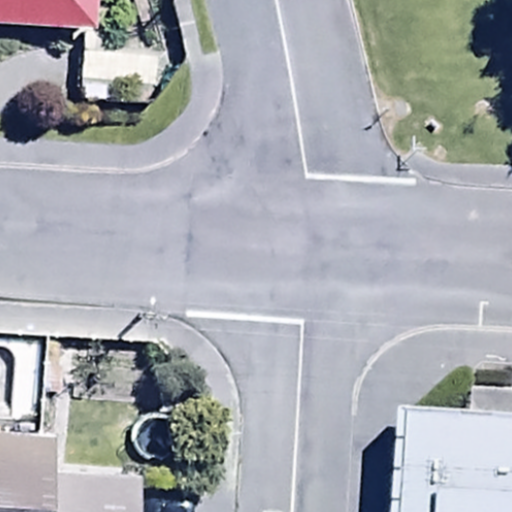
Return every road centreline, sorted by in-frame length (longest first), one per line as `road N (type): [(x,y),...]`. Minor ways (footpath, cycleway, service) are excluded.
road 1 (residential): [(320,257),(0,237)]
road 2 (residential): [(320,257),(263,0)]
road 3 (residential): [(303,511),(320,257)]
road 4 (residential): [(511,267),(320,257)]
